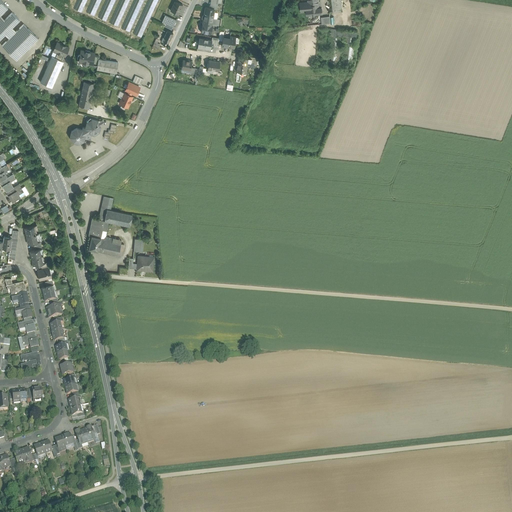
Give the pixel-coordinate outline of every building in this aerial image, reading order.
[(218,0),(210,0),(210,8),(215,9),(217,9),(218,0)] [(341,0),(331,0),(333,12),(342,11),(341,0)] [(183,5),(175,1),(173,7),(172,7),(171,11),(178,14),(183,5)] [(319,1),(308,2),(308,9),(306,9),(307,11),(307,14),(307,15),(322,13),(322,8),(322,7),(321,7),(321,8),(320,8),(319,1)] [(308,2),(300,3),(301,12),(307,11),(306,9),(308,9),(308,2)] [(210,8),(205,7),(203,19),(201,32),(211,34),(211,33),(213,34),(214,29),(212,28),(212,24),(215,9),(210,8)] [(0,24),(0,38),(12,27),(19,20),(12,12),(5,19),(0,24)] [(176,20),(165,15),(162,22),(173,27),(176,20)] [(24,24),(16,31),(12,27),(5,34),(9,38),(2,45),(16,60),(38,38),(24,24)] [(330,28),(320,27),(316,65),(326,66),(330,28)] [(357,31),(331,29),(331,34),(342,36),(345,36),(357,37),(357,31)] [(173,34),(167,31),(163,38),(165,39),(163,43),(162,45),(167,47),(170,41),(173,34)] [(342,36),(331,34),(327,66),(338,67),(342,36)] [(357,37),(345,36),(342,68),(353,69),(357,37)] [(223,37),(222,41),(221,45),(228,47),(230,38),(229,38),(223,37)] [(199,38),(197,48),(210,50),(212,40),(199,38)] [(69,47),(57,42),(53,51),(54,51),(52,56),(62,61),(66,51),(67,52),(69,47)] [(90,51),(86,50),(85,51),(81,50),(80,54),(79,54),(78,56),(77,58),(78,60),(79,60),(78,61),(83,62),(82,63),(83,64),(86,65),(88,64),(88,63),(92,64),(94,55),(94,53),(90,52),(90,51)] [(62,61),(52,56),(40,82),(52,87),(63,61),(62,61)] [(118,62),(98,59),(97,66),(97,69),(116,72),(118,62)] [(192,61),(182,60),(181,68),(190,70),(191,67),(192,61)] [(220,62),(209,60),(207,69),(219,70),(220,62)] [(245,62),(238,61),(238,64),(237,67),(237,68),(237,71),(236,71),(246,73),(247,62),(247,63),(247,62),(245,62)] [(133,80),(141,84),(144,79),(135,75),(133,80)] [(94,83),(84,81),(83,87),(93,89),(94,83)] [(127,94),(124,93),(119,104),(127,107),(132,96),(130,95),(132,93),(136,95),(140,88),(128,82),(125,90),(129,91),(127,94)] [(93,89),(83,87),(79,106),(89,108),(93,89)] [(87,122),(85,128),(83,127),(82,130),(77,128),(72,131),(70,137),(73,142),(79,143),(84,140),(84,137),(88,138),(90,137),(91,134),(94,134),(99,131),(100,126),(98,121),(92,119),(91,118),(86,120),(87,122)] [(1,167),(0,167),(0,181),(7,177),(4,172),(9,169),(6,164),(1,167)] [(7,177),(0,181),(6,191),(13,187),(10,182),(15,178),(13,174),(7,177)] [(13,187),(6,191),(12,201),(25,194),(19,184),(13,187)] [(109,197),(104,196),(101,208),(107,209),(109,197)] [(38,212),(40,217),(49,215),(47,209),(38,212)] [(107,209),(105,215),(104,221),(108,222),(130,226),(132,214),(110,210),(107,209)] [(100,213),(98,219),(92,218),(89,233),(89,236),(92,236),(101,238),(104,221),(105,215),(100,213)] [(34,226),(25,228),(27,236),(36,234),(34,226)] [(36,234),(27,236),(29,244),(34,243),(37,242),(36,234)] [(8,237),(3,236),(3,239),(3,244),(2,248),(10,249),(11,241),(8,240),(8,237)] [(101,238),(92,236),(89,249),(98,251),(102,252),(104,240),(100,239),(101,238)] [(113,237),(112,241),(109,241),(109,238),(105,237),(104,240),(102,252),(121,256),(123,248),(120,247),(122,239),(113,237)] [(35,250),(30,251),(32,258),(41,256),(39,249),(35,250)] [(41,256),(32,258),(34,266),(38,265),(43,263),(41,256)] [(145,256),(138,256),(138,263),(137,269),(153,270),(153,264),(152,264),(153,257),(145,257),(145,256)] [(42,270),(38,271),(40,279),(51,277),(49,268),(42,270)] [(12,284),(7,285),(8,290),(10,290),(11,296),(26,292),(23,281),(12,284)] [(46,286),(41,287),(43,295),(52,293),(50,285),(46,286)] [(11,296),(12,301),(19,300),(20,306),(27,304),(28,304),(26,292),(11,296)] [(52,293),(43,295),(45,302),(50,301),(54,300),(52,293)] [(55,307),(47,309),(49,318),(62,315),(60,306),(55,307)] [(21,309),(15,310),(16,315),(22,314),(24,320),(31,318),(32,318),(29,307),(21,309)] [(24,323),(18,324),(19,330),(26,328),(27,334),(34,332),(35,332),(33,321),(24,323)] [(55,324),(50,325),(52,333),(61,330),(59,323),(55,324)] [(61,330),(52,333),(54,341),(56,341),(63,339),(61,330)] [(28,337),(21,338),(23,347),(28,345),(28,342),(29,342),(30,348),(38,346),(39,346),(36,335),(28,337)] [(61,346),(56,347),(57,354),(66,352),(69,351),(67,345),(65,345),(61,346)] [(66,352),(57,354),(59,361),(64,360),(68,359),(68,358),(66,352)] [(37,356),(31,357),(31,354),(21,357),(22,362),(27,361),(28,365),(21,366),(22,372),(32,369),(32,371),(40,369),(39,366),(40,365),(39,360),(40,360),(39,355),(37,356)] [(65,365),(65,366),(61,368),(62,375),(73,373),(71,364),(65,365)] [(68,380),(64,381),(65,388),(74,386),(77,385),(76,379),(73,379),(68,380)] [(74,386),(65,388),(67,395),(72,394),(76,393),(76,392),(74,386)] [(41,389),(32,390),(33,398),(33,399),(42,398),(41,389)] [(26,390),(19,391),(20,401),(20,402),(27,401),(27,400),(26,390)] [(19,391),(12,392),(12,394),(13,402),(20,401),(19,391)] [(73,399),(68,401),(70,408),(79,406),(77,399),(73,399)] [(79,406),(70,408),(72,416),(77,415),(81,414),(83,413),(82,406),(79,406)] [(97,426),(91,428),(93,434),(96,433),(96,436),(100,434),(97,426)] [(91,428),(83,431),(87,443),(95,440),(93,434),(91,428)] [(83,431),(76,433),(78,441),(80,445),(81,445),(87,443),(83,431)] [(70,434),(62,437),(65,446),(72,444),(72,442),(71,438),(70,434)] [(62,437),(54,439),(57,446),(58,450),(66,447),(65,446),(62,437)] [(49,441),(41,444),(45,454),(52,452),(51,448),(49,441)] [(41,444),(34,447),(36,454),(37,457),(45,454),(41,444)] [(28,448),(20,451),(24,462),(25,464),(32,461),(30,456),(28,448)] [(20,451),(14,453),(16,459),(18,465),(24,462),(20,451)] [(7,456),(0,458),(0,459),(3,469),(10,466),(11,466),(8,459),(7,456)]
